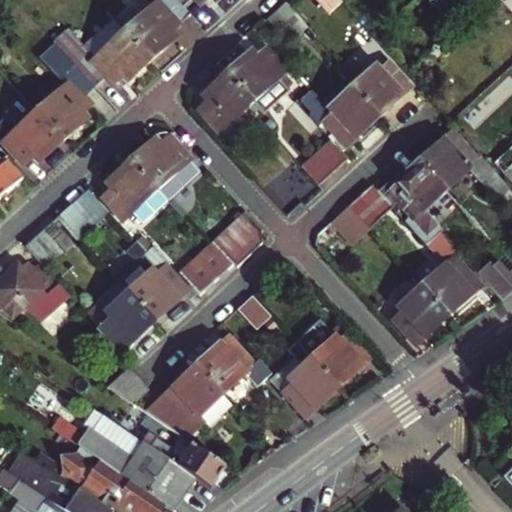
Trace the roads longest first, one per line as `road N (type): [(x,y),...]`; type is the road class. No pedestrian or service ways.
road 1 (residential): [(0,233),(157,94)]
road 2 (tertiary): [(256,511),(425,388)]
road 3 (residential): [(290,240),(425,388)]
road 4 (residential): [(157,94),(290,240)]
road 5 (residential): [(290,240),(425,112)]
road 6 (residential): [(156,368),(290,240)]
road 7 (residential): [(157,94),(261,0)]
